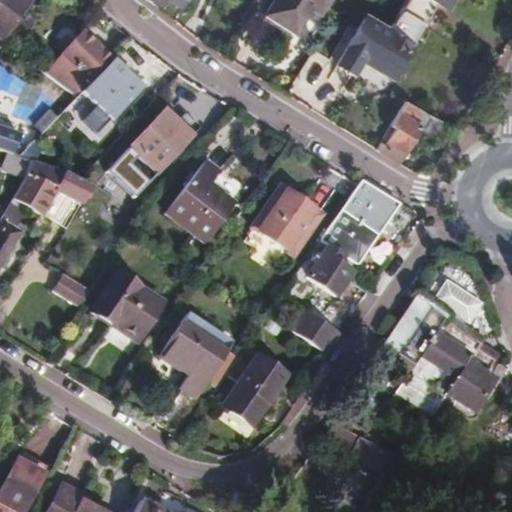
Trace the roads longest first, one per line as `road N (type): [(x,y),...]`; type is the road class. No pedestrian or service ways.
road 1 (residential): [(0,357),(181,469),(238,471),(267,459),(311,419),(432,237),(468,220)]
road 2 (residential): [(464,198),(402,189),(217,82),(114,0)]
